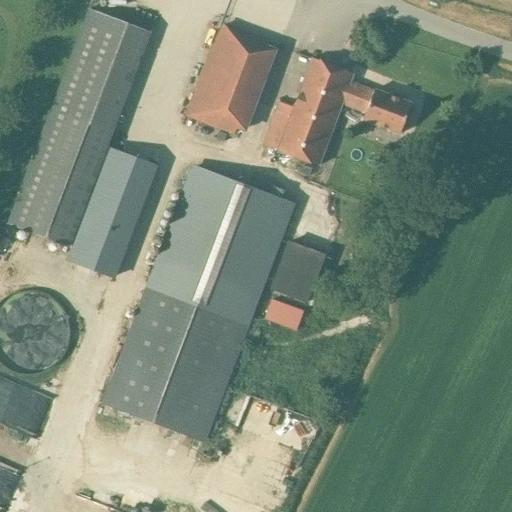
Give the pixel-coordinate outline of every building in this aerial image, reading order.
[(156,166),(106,148),(149,32),(89,9),(8,225),(72,249),(68,261),(114,278),(156,166)] [(187,115),(235,133),(269,42),(223,25),(216,45),(213,44),(187,115)] [(276,104),(261,143),(278,150),(318,165),(341,104),(365,112),(362,121),(379,127),(375,138),(403,148),(412,123),(405,120),(411,104),(374,90),(373,92),(350,83),(353,74),(312,59),(293,110),(276,104)] [(104,404),(201,441),(244,327),(291,203),(195,167),(148,290),(104,404)] [(326,256),(288,242),(271,288),(309,301),(326,256)] [(0,293),(0,353),(53,360),(60,300),(0,293)] [(303,331),(311,311),(276,298),(268,318),(303,331)] [(0,417),(37,431),(52,393),(0,372),(0,417)] [(279,449),(263,482),(272,486),(288,453),(279,449)]
